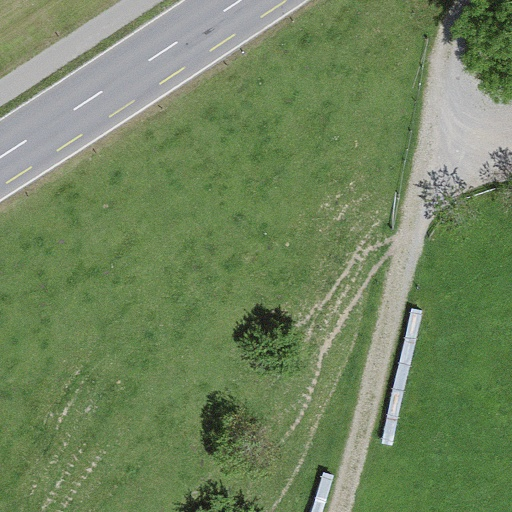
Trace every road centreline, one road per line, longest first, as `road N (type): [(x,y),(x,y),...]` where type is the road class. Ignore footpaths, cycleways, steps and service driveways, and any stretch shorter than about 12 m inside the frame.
road 1 (track): [(473,0),(442,80),(390,316),(331,511)]
road 2 (primary): [(245,0),(0,162)]
